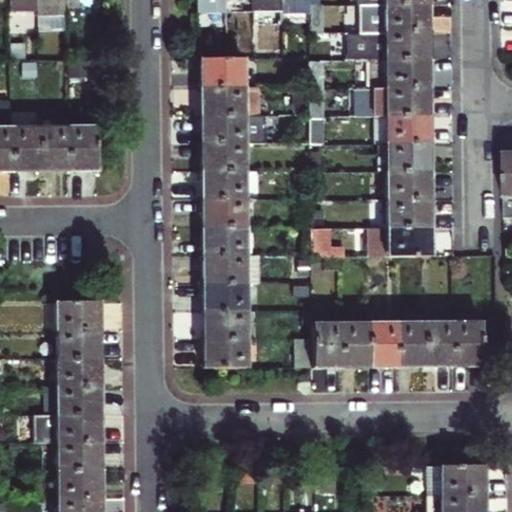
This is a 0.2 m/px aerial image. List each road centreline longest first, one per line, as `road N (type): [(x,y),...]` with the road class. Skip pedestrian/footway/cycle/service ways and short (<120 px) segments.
road 1 (residential): [(150,421),(511,419)]
road 2 (residential): [(144,0),(147,220)]
road 3 (residential): [(147,220),(150,421)]
road 4 (residential): [(0,221),(147,220)]
road 5 (residential): [(477,104),(479,242)]
